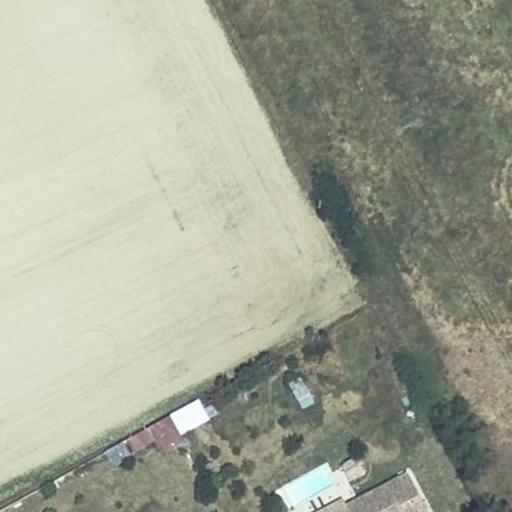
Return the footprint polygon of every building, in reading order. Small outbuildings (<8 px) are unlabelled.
[(302,378),(288,384),(300,412),(315,405),(302,378)] [(178,436),(209,423),(200,401),(169,415),(178,436)] [(167,418),(148,428),(161,454),(181,444),(167,418)] [(146,431),(119,443),(125,456),(152,444),(146,431)] [(340,468),(350,484),(365,475),(355,459),(340,468)] [(420,511),(399,472),(338,503),(342,510),(337,511),(420,511)]
